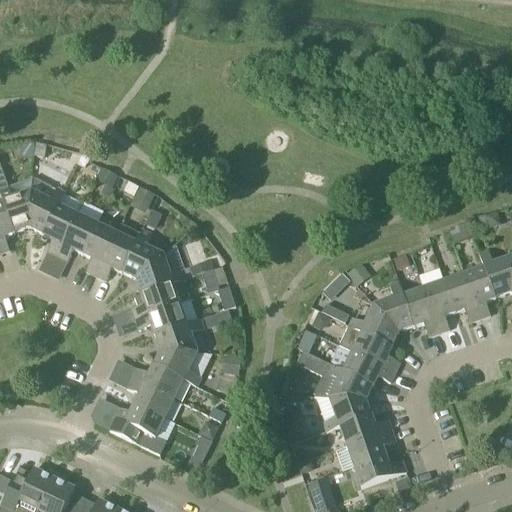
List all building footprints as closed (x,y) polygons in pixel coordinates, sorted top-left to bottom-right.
[(3,205),(14,236),(29,231),(32,181),(8,189),(0,166),(0,197),(3,205)] [(32,181),(29,231),(43,238),(58,208),(64,197),(65,195),(56,190),(55,193),(50,191),(51,190),(32,181)] [(64,197),(58,208),(43,238),(53,243),(47,255),(57,260),(78,217),(83,206),(64,197)] [(0,205),(0,256),(9,253),(5,240),(14,236),(3,205),(0,205)] [(78,217),(57,260),(67,265),(73,253),(82,257),(97,226),(78,217)] [(468,225),(448,232),(449,235),(453,247),(473,240),(468,225)] [(96,279),(117,236),(97,226),(82,257),(92,262),(86,274),(96,279)] [(121,227),(117,236),(96,279),(106,284),(112,272),(121,276),(140,236),(121,227)] [(140,236),(121,276),(122,276),(136,282),(164,258),(145,249),(151,236),(142,232),(140,236)] [(484,271),(495,302),(510,296),(511,267),(511,259),(493,266),(488,253),(479,257),(484,271)] [(140,298),(184,283),(187,282),(183,273),(170,277),(164,258),(136,282),(141,297),(140,298)] [(486,305),(495,302),(484,271),(464,277),(480,322),(490,318),(486,305)] [(213,273),(201,277),(208,297),(220,293),(213,273)] [(329,301),(348,283),(341,276),(322,294),(329,301)] [(464,277),(444,285),(455,316),(464,313),(469,326),(480,322),(464,277)] [(140,298),(134,300),(138,310),(131,312),(135,323),(180,307),(180,306),(191,303),(184,283),(140,298)] [(414,330),(403,299),(404,298),(399,285),(389,288),(394,301),(374,308),(398,335),(414,330)] [(444,285),(423,292),(439,337),(450,333),(445,320),(455,316),(444,285)] [(423,292),(404,298),(403,299),(414,330),(424,327),(428,340),(439,337),(423,292)] [(155,339),(187,327),(180,307),(135,323),(139,333),(151,329),(155,339)] [(325,307),(322,315),(344,326),(348,318),(325,307)] [(398,335),(374,308),(365,326),(353,320),(349,329),(392,350),(398,335)] [(209,333),(233,325),(230,314),(206,323),(209,333)] [(187,327),(155,339),(156,339),(161,354),(198,356),(191,336),(204,332),(201,322),(187,327)] [(339,348),(352,355),(395,375),(400,365),(388,359),(392,350),(349,329),(339,348)] [(316,347),(304,342),(299,352),(303,354),(311,358),(316,347)] [(189,374),(198,356),(161,354),(153,367),(153,368),(184,383),(183,383),(196,390),(201,380),(189,374)] [(314,400),(316,400),(330,401),(365,403),(372,389),(373,390),(373,389),(343,374),(311,358),(303,354),(297,366),(322,379),(313,397),(315,398),(314,400)] [(352,355),(343,374),(373,389),(378,380),(390,386),(395,375),(352,355)] [(174,402),(183,383),(184,383),(153,368),(149,377),(136,371),(131,381),(174,402)] [(174,402),(131,381),(127,392),(139,397),(134,407),(165,421),(174,402)] [(337,420),(324,425),(323,425),(326,435),(340,430),(372,418),(365,403),(330,401),(337,420)] [(165,421),(134,407),(130,416),(118,410),(112,421),(115,422),(109,434),(160,458),(166,445),(156,440),(165,421)] [(340,430),(347,450),(392,434),(388,423),(375,428),(372,418),(340,430)] [(347,450),(354,470),(386,459),(383,449),(396,445),(392,434),(347,450)] [(389,469),(386,459),(354,470),(361,491),(406,475),(402,464),(389,469)] [(12,485),(0,510),(0,511),(26,511),(28,508),(36,511),(39,511),(54,481),(34,471),(24,490),(12,485)] [(68,511),(65,510),(75,491),(54,481),(39,511),(68,511)] [(334,511),(324,481),(309,486),(317,511),(334,511)] [(93,511),(117,511),(98,503),(93,511)]
